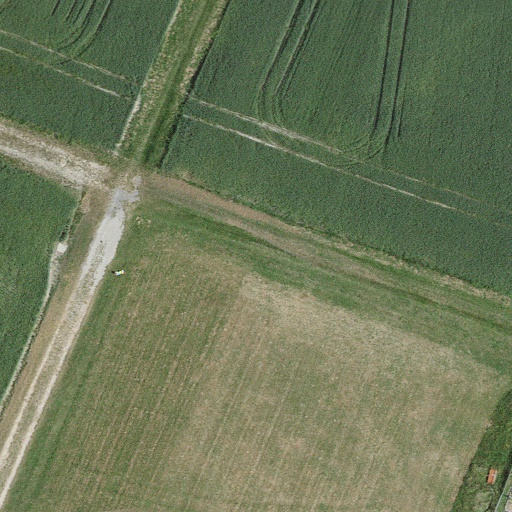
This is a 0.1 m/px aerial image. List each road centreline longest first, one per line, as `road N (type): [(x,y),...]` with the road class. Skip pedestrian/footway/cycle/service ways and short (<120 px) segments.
road 1 (track): [(511,325),(0,153)]
road 2 (track): [(0,480),(202,0)]
